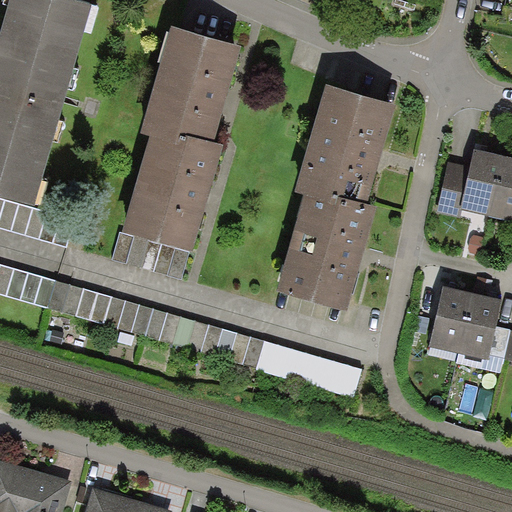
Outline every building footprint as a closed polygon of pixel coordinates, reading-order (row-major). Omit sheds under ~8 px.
[(92,2),(85,0),(9,0),(0,31),(0,191),(34,202),(92,2)] [(176,32),(149,128),(210,145),(237,49),(176,32)] [(391,106),(332,89),(304,182),(363,199),(374,162),(379,164),(384,148),(378,147),(391,106)] [(158,131),(131,225),(191,242),(218,149),(158,131)] [(506,154),(475,148),(470,169),(463,203),(493,210),(506,154)] [(511,155),(506,154),(493,210),(511,213),(511,155)] [(470,169),(451,164),(441,209),(460,213),(463,203),(470,169)] [(312,187),(283,284),(342,302),(355,258),(361,260),(365,248),(359,246),(372,204),(312,187)] [(76,219),(0,196),(0,229),(67,250),(76,219)] [(190,251),(119,231),(111,257),(183,277),(190,251)] [(364,373),(0,264),(0,294),(356,401),(364,373)] [(473,292),(443,284),(430,338),(460,347),(473,292)] [(503,299),(473,292),(460,347),(491,354),(497,325),(503,299)] [(511,328),(497,325),(491,354),(511,358),(511,328)] [(60,511),(70,482),(0,462),(0,511),(60,511)] [(165,511),(97,492),(90,511),(165,511)]
